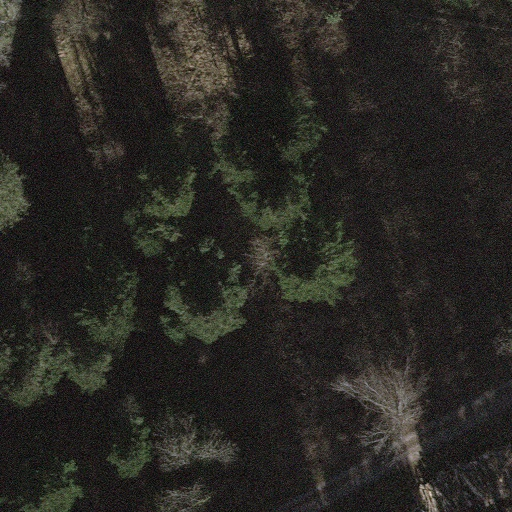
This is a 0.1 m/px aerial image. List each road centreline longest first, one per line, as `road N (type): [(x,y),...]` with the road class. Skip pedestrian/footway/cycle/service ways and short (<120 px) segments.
road 1 (track): [(511,397),(315,511)]
road 2 (track): [(0,154),(129,0)]
